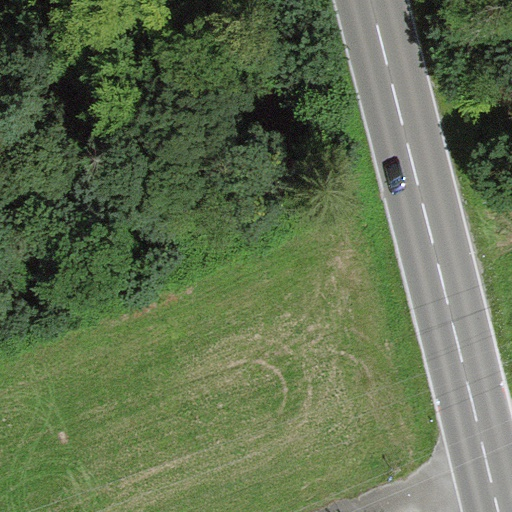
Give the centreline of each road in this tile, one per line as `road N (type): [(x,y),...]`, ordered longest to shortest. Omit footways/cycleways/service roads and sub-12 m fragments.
road 1 (secondary): [(369,0),(502,511)]
road 2 (track): [(511,448),(358,511)]
